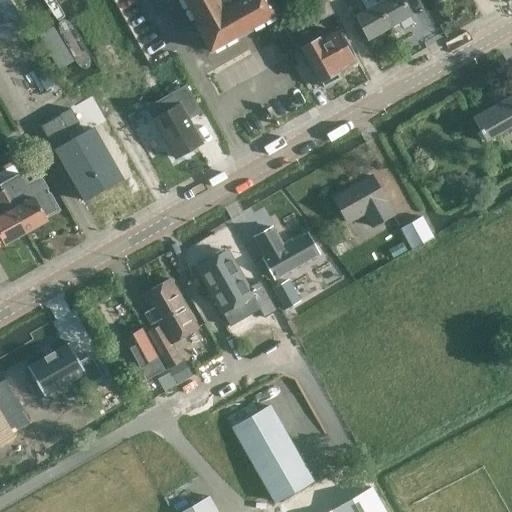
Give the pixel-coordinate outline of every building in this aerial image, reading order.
[(8,0),(0,0),(0,39),(24,25),(8,0)] [(182,0),(195,23),(193,24),(209,51),(276,13),(267,0),(182,0)] [(330,12),(323,0),(318,0),(309,5),(317,19),(330,12)] [(379,0),(374,3),(389,28),(410,15),(401,0),(379,0)] [(408,0),(415,11),(423,6),(419,0),(408,0)] [(374,3),(353,16),(367,40),(389,28),(374,3)] [(103,74),(118,109),(158,92),(129,24),(104,34),(118,68),(103,74)] [(335,30),(301,49),(323,87),(339,78),(336,72),(353,62),(335,30)] [(170,93),(145,108),(151,118),(175,161),(204,144),(190,119),(202,112),(186,84),(170,93)] [(511,95),(472,118),(479,132),(476,133),(481,141),(484,140),(486,142),(511,127),(511,95)] [(59,116),(101,189),(120,178),(92,130),(79,137),(73,127),(78,124),(70,109),(59,116)] [(54,151),(83,200),(101,189),(59,116),(48,122),(57,136),(61,133),(67,144),(54,151)] [(0,175),(0,190),(24,233),(46,221),(33,197),(20,204),(10,185),(9,186),(2,174),(0,175)] [(386,202),(387,202),(371,175),(356,184),(357,186),(351,189),(350,187),(332,197),(348,224),(363,216),(371,230),(394,216),(386,202)] [(0,216),(0,240),(2,245),(24,233),(0,190),(0,209),(3,215),(0,216)] [(412,249),(433,238),(421,216),(400,228),(412,249)] [(275,280),(318,255),(306,233),(283,248),(272,227),(253,236),(265,257),(263,258),(275,280)] [(402,242),(388,250),(393,259),(406,251),(402,242)] [(263,319),(276,311),(259,281),(247,287),(226,251),(196,268),(221,315),(251,298),(263,319)] [(171,344),(197,329),(169,279),(141,295),(158,326),(146,333),(166,369),(167,368),(181,361),(171,344)] [(271,290),(283,311),(297,303),(286,282),(271,290)] [(140,330),(122,340),(143,377),(162,367),(140,330)] [(28,365),(27,366),(44,397),(46,397),(45,395),(84,373),(89,384),(103,376),(90,355),(79,362),(68,343),(66,344),(67,345),(29,367),(28,365)] [(181,361),(167,368),(177,385),(192,377),(182,360),(181,361)] [(0,441),(15,432),(0,405),(0,441)] [(268,494),(273,502),(312,480),(270,406),(231,428),(268,494)] [(385,511),(371,488),(328,511),(385,511)] [(216,511),(208,497),(180,511),(216,511)]
